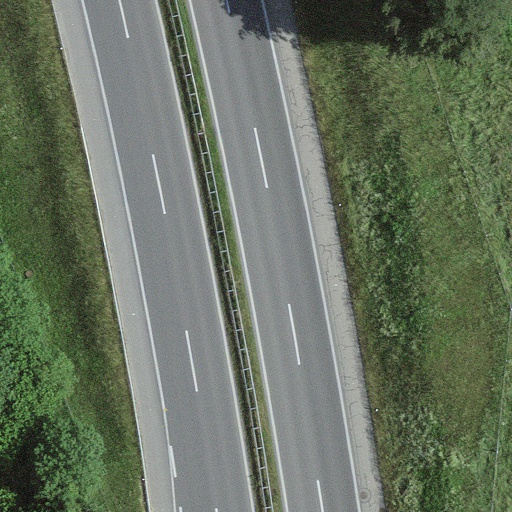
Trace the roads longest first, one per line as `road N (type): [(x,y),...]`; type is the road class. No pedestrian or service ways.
road 1 (motorway): [(119,0),(215,511)]
road 2 (motorway): [(321,511),(226,0)]
